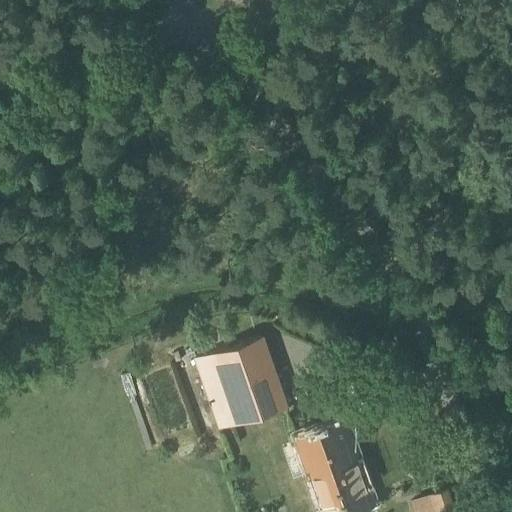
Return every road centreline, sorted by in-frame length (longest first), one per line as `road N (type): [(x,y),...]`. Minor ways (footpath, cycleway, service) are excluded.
road 1 (unclassified): [(484,511),(400,281),(205,28)]
road 2 (unclassified): [(205,28),(0,80)]
